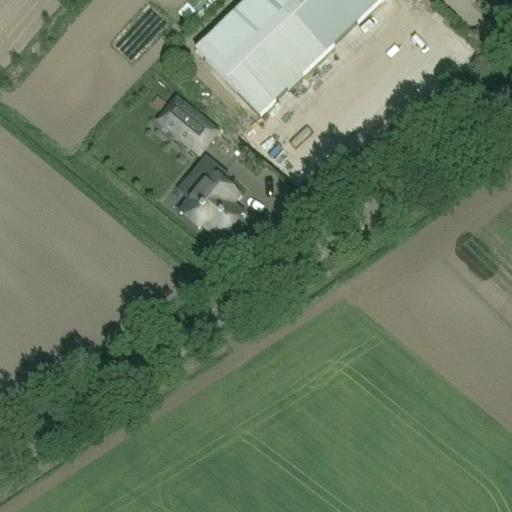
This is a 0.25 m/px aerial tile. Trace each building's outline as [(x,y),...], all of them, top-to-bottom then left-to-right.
[(261,121),(387,0),(252,0),(196,54),(261,121)] [(380,29),(347,76),(359,84),(391,36),(380,29)] [(177,102),(165,117),(159,124),(176,138),(200,157),(218,135),(177,102)] [(290,175),(300,166),(283,148),(273,157),(290,175)] [(200,232),(203,228),(222,243),(233,230),(235,233),(243,223),(240,221),(243,217),(231,207),(239,198),(223,186),(228,179),(206,161),(179,194),(190,203),(180,216),(200,232)]
